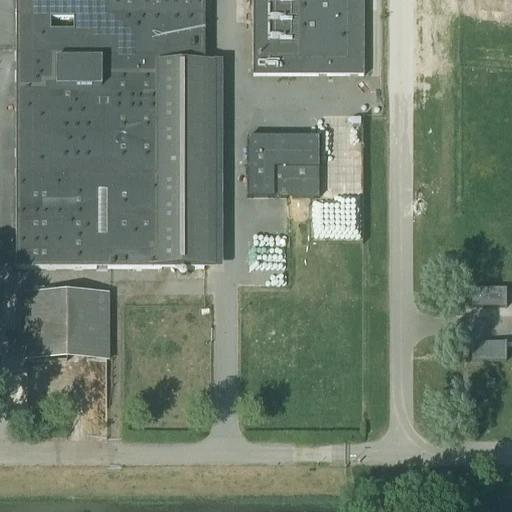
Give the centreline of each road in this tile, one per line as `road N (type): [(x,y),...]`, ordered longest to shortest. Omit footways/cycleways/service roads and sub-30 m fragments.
road 1 (unclassified): [(402,457),(402,0)]
road 2 (unclassified): [(0,457),(402,457)]
